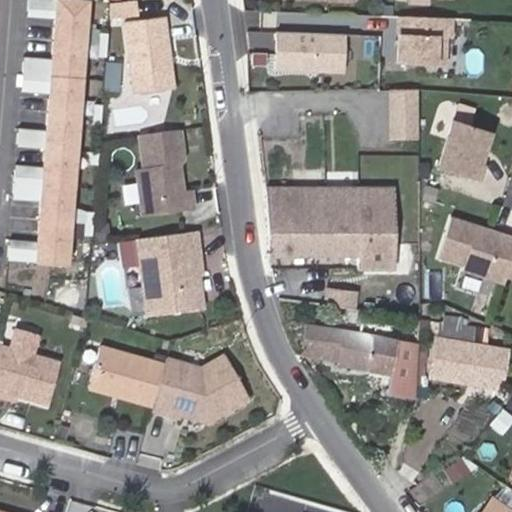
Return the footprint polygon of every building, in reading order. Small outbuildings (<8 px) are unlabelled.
[(54,18),(55,0),(27,0),(26,16),(54,18)] [(83,43),(86,1),(72,0),(55,0),(54,18),(52,41),(83,43)] [(135,14),(132,0),(131,0),(111,3),(110,18),(135,14)] [(400,15),(398,67),(452,69),(453,17),(400,15)] [(172,88),(163,16),(125,22),(134,93),(172,88)] [(347,76),(350,34),(277,31),(275,73),(347,76)] [(105,56),(106,33),(99,33),(98,55),(105,56)] [(80,79),(83,43),(52,41),(51,60),(50,77),(80,79)] [(50,77),(51,60),(23,58),(22,74),(50,77)] [(49,93),(50,77),(22,74),(21,91),(49,93)] [(78,114),(80,79),(50,77),(49,93),(47,112),(78,114)] [(389,89),(389,141),(420,141),(421,89),(389,89)] [(99,128),(101,105),(94,104),(92,127),(99,128)] [(75,152),(78,114),(47,112),(46,131),(45,149),(75,152)] [(486,182),(495,130),(450,121),(440,174),(486,182)] [(45,149),(46,131),(18,129),(17,147),(45,149)] [(183,191),(181,173),(181,169),(177,169),(176,164),(178,164),(183,158),(179,129),(138,134),(143,169),(137,170),(143,214),(195,207),(192,190),(183,191)] [(72,186),(75,152),(45,149),(43,168),(42,184),(72,186)] [(94,188),(96,164),(90,164),(88,188),(94,188)] [(42,184),(43,168),(16,166),(14,182),(42,184)] [(41,201),(42,184),(14,182),(13,199),(41,201)] [(70,222),(72,186),(42,184),(41,201),(40,220),(70,222)] [(357,270),(395,271),(396,190),(267,189),(268,252),(358,253),(357,270)] [(91,235),(93,212),(86,212),(84,235),(91,235)] [(67,264),(70,222),(40,220),(38,242),(37,261),(67,264)] [(511,236),(449,220),(438,264),(511,282),(511,236)] [(201,306),(194,248),(197,248),(195,231),(138,239),(148,313),(201,306)] [(121,242),(134,314),(148,311),(134,239),(121,242)] [(37,261),(38,242),(10,240),(9,258),(37,261)] [(326,287),(324,306),(358,310),(359,290),(326,287)] [(430,376),(469,383),(477,329),(441,323),(438,322),(430,376)] [(390,372),(396,340),(305,325),(300,354),(337,360),(336,363),(390,372)] [(0,389),(46,403),(58,362),(0,345),(0,389)] [(152,406),(163,364),(99,346),(88,388),(152,406)] [(171,412),(206,422),(249,398),(224,354),(200,368),(165,358),(163,364),(152,406),(151,409),(170,415),(171,412)] [(467,401),(457,423),(476,433),(487,410),(467,401)] [(489,425),(504,435),(511,423),(511,414),(501,407),(489,425)] [(117,428),(109,452),(133,460),(141,435),(117,428)] [(453,484),(472,471),(462,456),(443,469),(453,484)] [(510,511),(493,500),(484,511),(510,511)]
